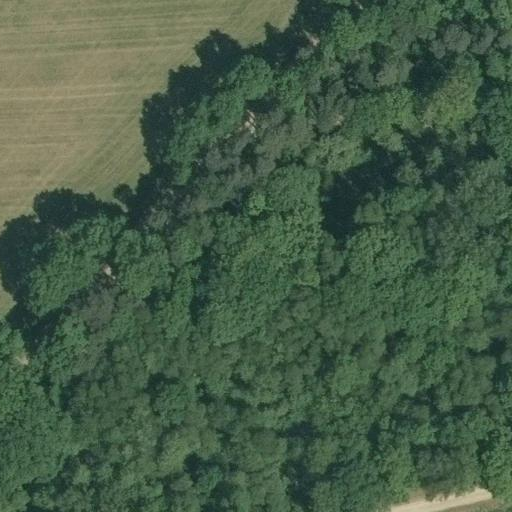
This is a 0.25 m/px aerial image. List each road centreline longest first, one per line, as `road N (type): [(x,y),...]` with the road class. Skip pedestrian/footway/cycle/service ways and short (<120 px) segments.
road 1 (track): [(0,385),(371,0)]
road 2 (track): [(511,480),(385,511)]
